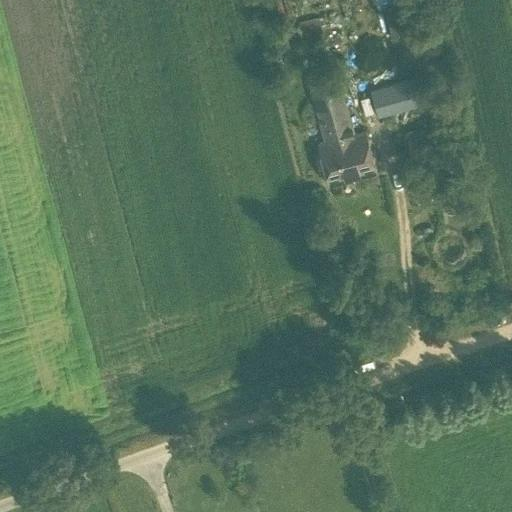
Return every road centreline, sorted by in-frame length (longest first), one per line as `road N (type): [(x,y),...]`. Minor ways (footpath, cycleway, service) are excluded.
road 1 (track): [(511,333),(320,392),(151,458)]
road 2 (unclassified): [(1,511),(151,458)]
road 3 (track): [(320,392),(348,418),(379,511)]
